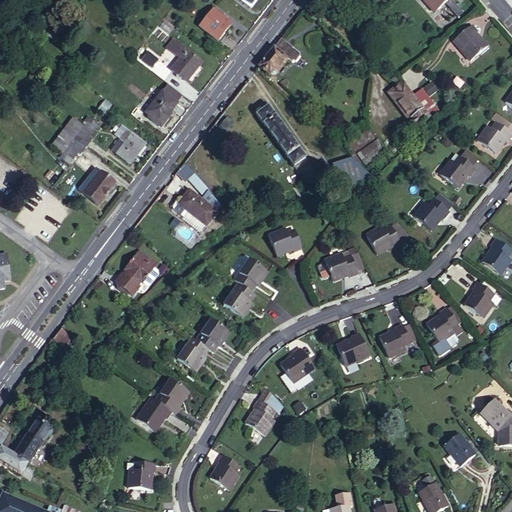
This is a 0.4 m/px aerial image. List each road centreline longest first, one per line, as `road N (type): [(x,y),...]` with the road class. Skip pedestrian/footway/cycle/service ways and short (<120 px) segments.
road 1 (residential): [(186,511),(185,466),(253,355),(285,331),(431,268),(511,176)]
road 2 (tertiary): [(292,0),(0,377)]
